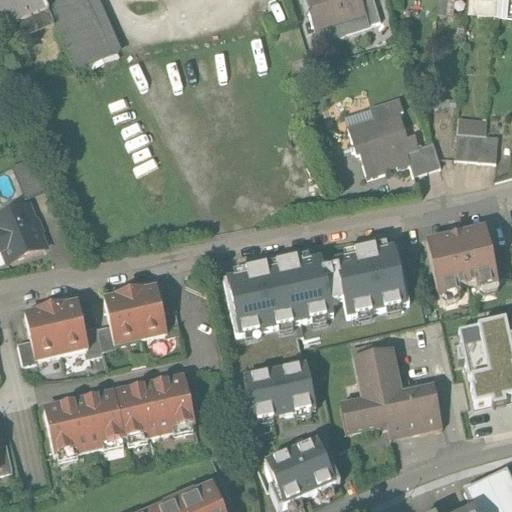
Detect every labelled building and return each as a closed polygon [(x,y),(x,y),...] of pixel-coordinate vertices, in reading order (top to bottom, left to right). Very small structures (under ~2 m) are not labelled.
[(41,0),(0,0),(0,32),(48,13),(41,0)] [(87,0),(41,0),(48,13),(74,73),(113,56),(87,0)] [(360,0),(304,0),(306,3),(315,35),(367,20),(360,0)] [(360,0),(367,20),(370,31),(381,27),(372,1),(388,3),(388,0),(360,0)] [(370,31),(367,20),(315,35),(319,48),(371,33),(370,31)] [(402,103),(373,111),(377,124),(351,132),(359,159),(362,158),(369,180),(387,175),(386,173),(411,166),(408,156),(421,152),(418,142),(409,144),(401,117),(406,116),(402,103)] [(487,124),(459,122),(458,138),(451,137),(450,150),(456,151),(455,163),(509,167),(510,150),(498,150),(499,142),(486,141),(487,124)] [(10,162),(21,159),(14,136),(3,139),(10,162)] [(436,148),(421,152),(408,156),(411,166),(416,180),(443,172),(436,148)] [(33,160),(12,169),(25,202),(47,193),(33,160)] [(45,251),(27,208),(0,219),(0,252),(8,250),(13,264),(45,251)] [(497,285),(485,231),(426,245),(438,299),(497,285)] [(246,278),(223,283),(235,340),(333,319),(330,307),(342,304),(346,321),(408,307),(396,251),(375,255),(374,250),(353,255),(355,260),(334,264),(335,271),(323,274),(320,262),(297,267),(296,262),(275,266),(276,272),(267,274),(265,269),(245,273),(246,278)] [(142,293),(129,296),(140,344),(165,338),(166,338),(162,318),(156,291),(142,294),(142,293)] [(114,349),(140,344),(129,296),(116,299),(117,300),(103,303),(109,330),(113,350),(114,349)] [(63,308),(50,311),(61,359),(86,354),(87,353),(83,333),(77,307),(63,309),(63,308)] [(35,365),(61,359),(50,311),(37,314),(38,315),(24,318),(30,345),(34,365),(35,365)] [(162,318),(166,338),(165,338),(165,340),(179,337),(175,315),(162,318)] [(505,324),(458,334),(461,350),(455,352),(458,365),(464,364),(468,381),(470,380),(472,388),(470,389),(474,408),(491,405),(492,411),(505,408),(504,402),(511,399),(511,357),(511,354),(511,353),(511,339),(508,340),(505,324)] [(88,361),(102,358),(101,355),(96,332),(96,330),(83,333),(87,353),(86,354),(88,361)] [(109,330),(96,332),(101,355),(115,351),(114,349),(113,350),(109,330)] [(22,370),(36,367),(35,365),(34,365),(30,345),(17,348),(22,370)] [(389,442),(442,431),(433,389),(401,396),(396,374),(390,375),(386,356),(392,355),(392,353),(391,353),(390,346),(362,352),(364,359),(352,362),(356,385),(360,384),(364,403),(339,409),(345,437),(386,429),(389,442)] [(305,368),(243,381),(252,426),(314,413),(305,368)] [(130,395),(113,399),(122,445),(145,439),(146,443),(169,438),(172,437),(172,434),(194,429),(184,384),(166,388),(166,386),(130,394),(130,395)] [(102,449),(122,445),(113,399),(96,403),(96,401),(60,409),(61,411),(43,415),(53,460),(75,455),(76,458),(86,456),(95,454),(103,452),(102,449)] [(317,445),(263,468),(272,489),(268,491),(276,511),(277,511),(339,486),(330,465),(327,466),(317,445)] [(0,477),(11,475),(6,449),(0,449),(0,477)] [(511,511),(511,485),(505,472),(463,493),(472,511),(511,511)] [(163,510),(159,511),(221,511),(212,490),(194,498),(193,496),(163,509),(163,510)]
